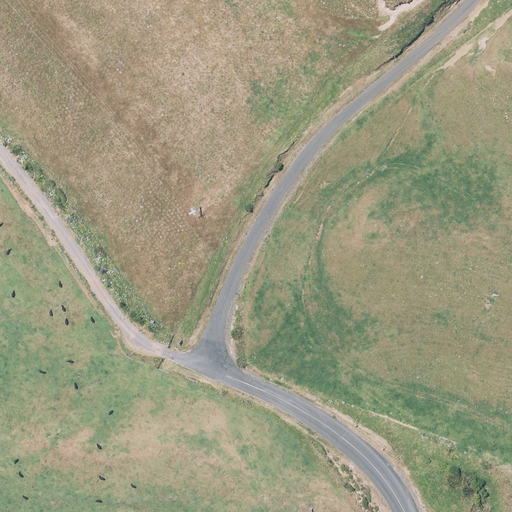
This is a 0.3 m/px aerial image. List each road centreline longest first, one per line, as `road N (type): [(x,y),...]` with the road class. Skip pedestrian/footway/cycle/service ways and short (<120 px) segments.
road 1 (unclassified): [(207,367),(235,275),(311,151),(475,0)]
road 2 (unclassified): [(207,367),(131,333),(0,152)]
road 3 (unclassified): [(404,511),(380,474),(335,433),(207,367)]
